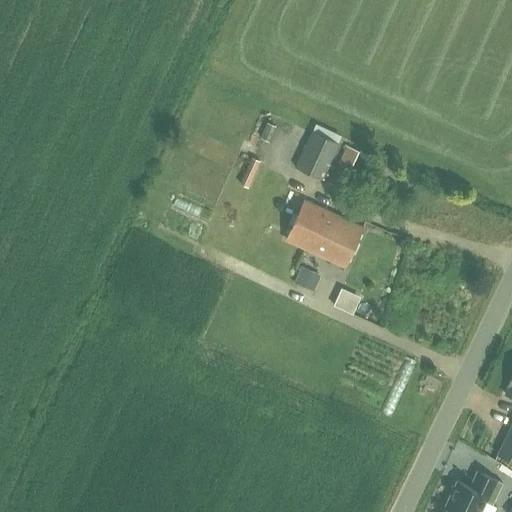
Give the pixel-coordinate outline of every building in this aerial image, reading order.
[(277,126),(267,122),(261,138),(270,142),(277,126)] [(321,179),(338,143),(313,131),(296,167),(321,179)] [(330,184),(342,189),(359,151),(348,146),(330,184)] [(241,184),(248,187),(260,161),(253,158),(241,184)] [(363,228),(328,212),(304,201),(287,239),(310,250),(345,266),(363,228)] [(344,282),(338,299),(359,306),(365,290),(344,282)] [(355,359),(347,382),(388,396),(396,373),(355,359)] [(511,423),(498,454),(497,454),(511,460),(511,423)] [(492,505),(503,482),(484,473),(478,471),(471,487),(458,480),(442,511),(479,511),(484,501),(492,505)]
